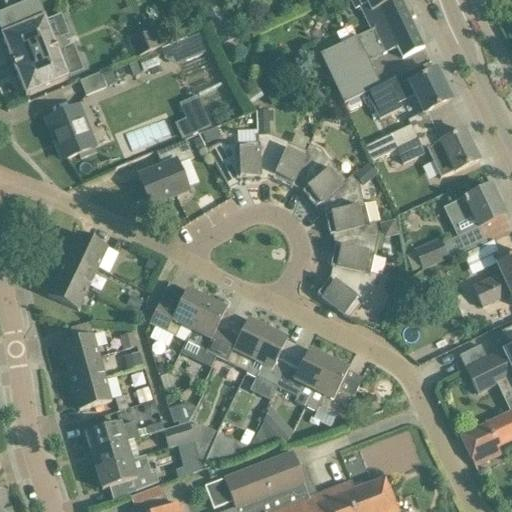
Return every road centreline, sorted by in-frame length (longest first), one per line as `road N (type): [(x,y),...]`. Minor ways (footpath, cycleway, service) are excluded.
road 1 (residential): [(473,511),(409,373),(279,304)]
road 2 (residential): [(54,511),(32,447),(0,273)]
road 3 (residential): [(192,263),(0,182)]
road 4 (residential): [(279,304),(299,254),(292,230),(277,217),(254,216),(229,228),(192,263)]
road 5 (secondary): [(511,137),(442,0)]
